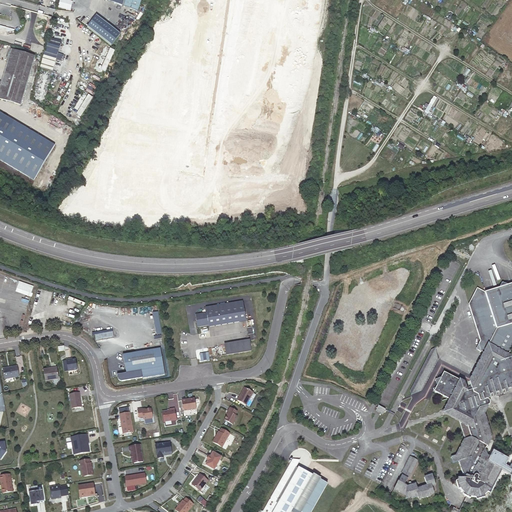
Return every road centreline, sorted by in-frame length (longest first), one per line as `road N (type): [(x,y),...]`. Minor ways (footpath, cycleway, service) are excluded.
road 1 (secondary): [(511,184),(320,242),(188,260),(80,250),(0,222)]
road 2 (secondary): [(0,231),(93,260),(207,267),(310,251),(511,192)]
road 3 (residential): [(235,511),(281,429),(325,286),(287,281),(266,360),(213,377)]
road 4 (residential): [(213,377),(214,405),(175,476),(152,496),(118,507)]
road 5 (residential): [(99,390),(87,348),(65,334),(0,343)]
